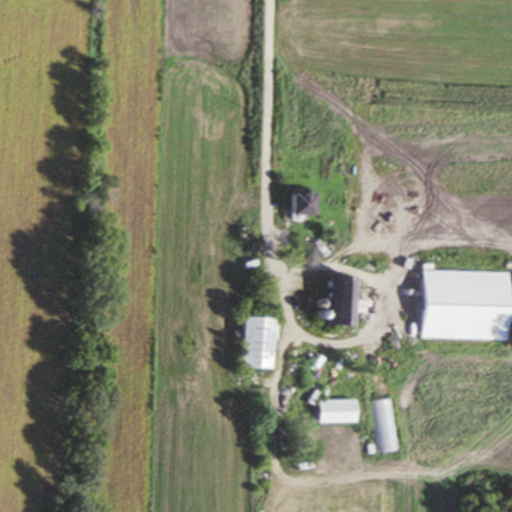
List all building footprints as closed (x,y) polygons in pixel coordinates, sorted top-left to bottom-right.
[(306,217),(306,195),(282,195),(282,217),(306,217)] [(501,273),(415,272),(414,340),(500,342),(501,273)] [(320,328),(347,328),(347,278),(320,278),(320,328)] [(233,369),(267,370),(268,320),(234,319),(233,369)] [(349,400),(314,400),(314,424),(350,423),(349,400)]
